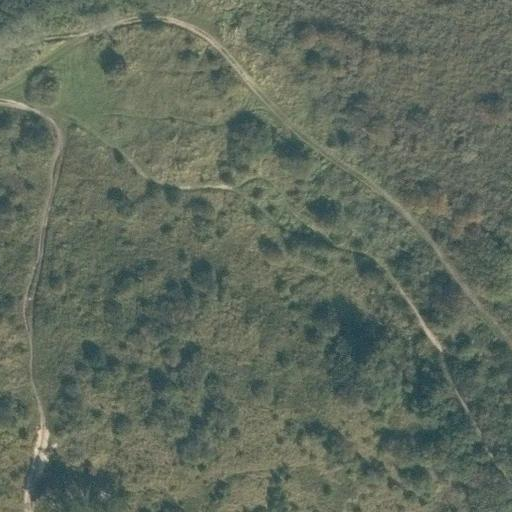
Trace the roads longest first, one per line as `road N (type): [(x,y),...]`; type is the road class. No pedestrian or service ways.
road 1 (unknown): [(317,148),(209,33),(185,18),(153,11),(110,17),(0,51)]
road 2 (unknown): [(511,339),(410,216),(317,148)]
